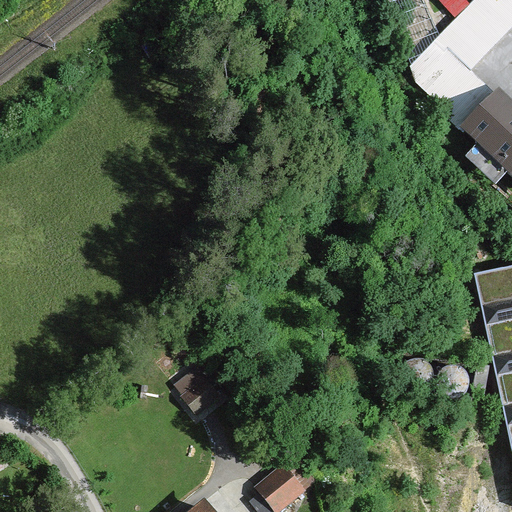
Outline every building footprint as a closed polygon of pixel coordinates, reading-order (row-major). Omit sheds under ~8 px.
[(442,0),(460,18),(411,67),(446,101),(511,34),(511,0),(474,0),(474,1),(472,0),(442,0)] [(511,108),(498,96),(462,136),(511,181),(511,108)] [(511,272),(477,280),(511,443),(511,272)] [(175,381),(196,413),(220,398),(199,366),(175,381)] [(282,461),(255,487),(280,511),(306,485),(282,461)] [(216,511),(207,501),(194,511),(216,511)]
